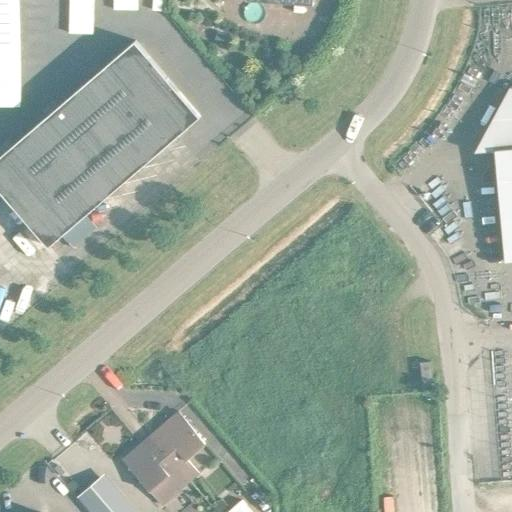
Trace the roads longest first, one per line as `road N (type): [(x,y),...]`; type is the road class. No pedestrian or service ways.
road 1 (unclassified): [(0,423),(328,141)]
road 2 (unknown): [(297,168),(191,52),(156,32),(105,35),(55,70),(1,126)]
road 3 (unclassified): [(328,141),(409,217),(444,279),(456,335)]
road 4 (unclassified): [(456,335),(466,511)]
road 5 (unclassified): [(328,141),(402,66),(421,0)]
